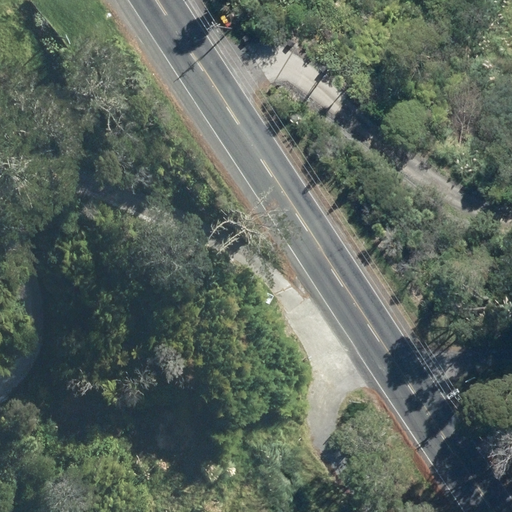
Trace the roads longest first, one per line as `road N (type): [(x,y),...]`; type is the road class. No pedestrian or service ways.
road 1 (secondary): [(493,511),(153,0)]
road 2 (unknown): [(191,57),(296,70),(344,88),(429,169),(466,190),(511,201)]
